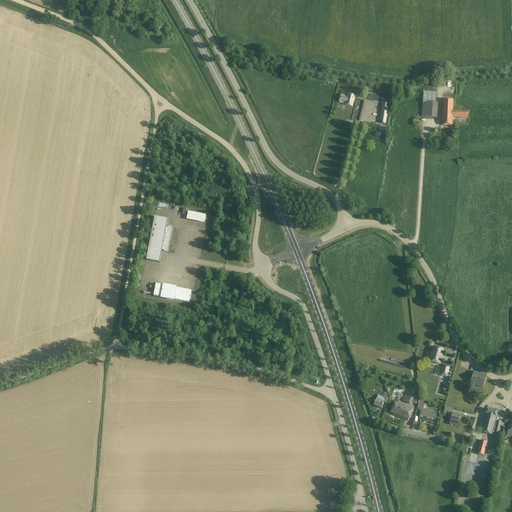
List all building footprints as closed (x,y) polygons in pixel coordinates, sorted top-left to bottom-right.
[(348,97),(341,95),(336,94),(334,101),(346,104),(345,105),(352,107),(355,96),(354,96),(355,93),(350,91),(349,94),(348,94),(348,97)] [(436,93),(423,92),(423,103),(422,118),(437,119),(438,103),(436,103),(436,93)] [(453,101),(443,101),(442,126),(451,126),(452,118),(467,119),(468,111),(452,111),(453,101)] [(187,219),(205,223),(207,215),(188,211),(187,219)] [(168,219),(155,217),(146,260),(159,263),(162,250),(164,250),(164,252),(168,252),(173,227),(168,227),(168,228),(166,227),(168,219)] [(190,303),(192,290),(156,284),(154,297),(190,303)] [(443,350),(433,347),(430,362),(440,365),(443,350)] [(451,367),(443,365),(440,376),(448,378),(451,367)] [(486,376),(470,371),(466,383),(482,387),(486,376)] [(414,396),(406,393),(403,401),(411,404),(414,396)] [(382,397),(378,395),(377,399),(374,406),(381,409),(386,398),(382,397)] [(398,403),(396,402),(395,403),(394,402),(393,406),(392,405),(389,412),(391,413),(393,414),(393,415),(408,421),(413,409),(398,403)] [(497,412),(487,409),(485,415),(486,415),(482,433),(491,435),(492,430),(494,430),(493,435),(498,436),(502,422),(495,420),(497,412)] [(437,416),(437,414),(422,410),(420,420),(424,421),(423,421),(432,423),(431,424),(435,425),(435,424),(437,416)] [(458,414),(453,413),(450,424),(457,426),(459,419),(457,419),(458,414)] [(487,442),(481,440),(477,455),(484,456),(487,442)]
